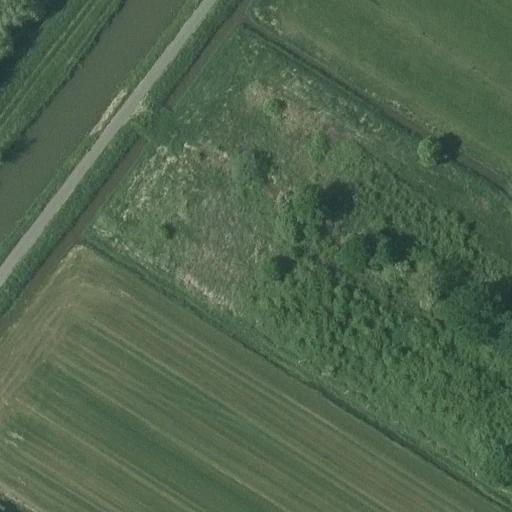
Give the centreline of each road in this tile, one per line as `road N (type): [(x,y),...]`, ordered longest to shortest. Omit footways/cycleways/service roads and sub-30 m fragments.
road 1 (unclassified): [(0,286),(220,0)]
road 2 (track): [(0,125),(94,0)]
